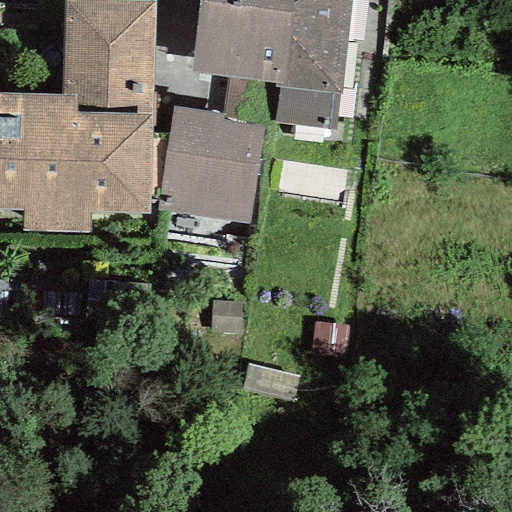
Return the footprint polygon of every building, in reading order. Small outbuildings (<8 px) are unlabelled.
[(152,1),(123,0),(62,0),(60,96),(0,94),(0,211),(23,212),(22,233),(89,234),(90,213),(147,215),(152,1)] [(197,0),(189,72),(227,76),(269,82),(280,83),(289,0),(197,0)] [(349,0),(289,0),(280,83),(274,124),(333,131),(349,0)] [(227,76),(222,114),(264,119),(269,82),(227,76)] [(222,114),(169,107),(156,211),(250,224),(264,119),(222,114)]
